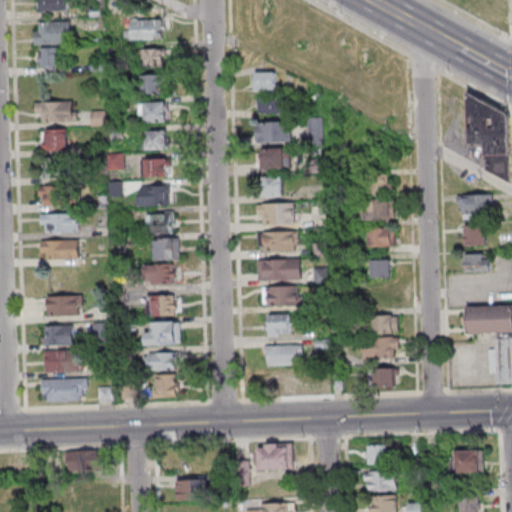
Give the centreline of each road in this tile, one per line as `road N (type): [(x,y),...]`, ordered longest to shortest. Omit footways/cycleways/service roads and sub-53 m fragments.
road 1 (secondary): [(511,410),(0,431)]
road 2 (residential): [(223,422),(209,0)]
road 3 (residential): [(432,413),(420,27)]
road 4 (residential): [(6,431),(0,233)]
